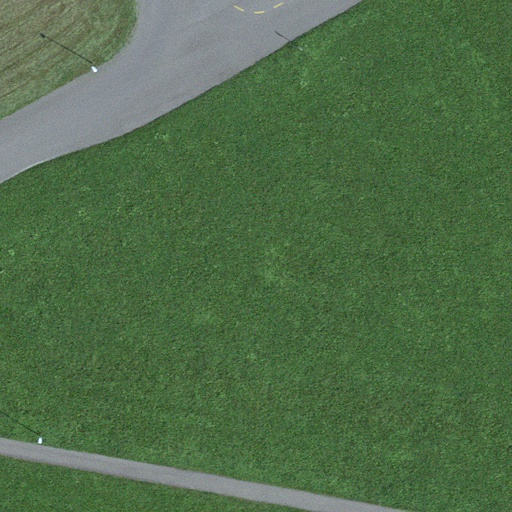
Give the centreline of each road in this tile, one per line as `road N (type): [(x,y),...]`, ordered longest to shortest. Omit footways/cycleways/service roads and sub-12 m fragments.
road 1 (track): [(395,511),(0,441)]
road 2 (residential): [(293,0),(0,156)]
